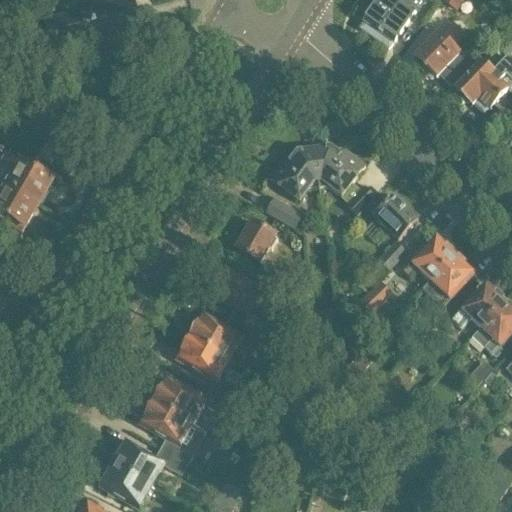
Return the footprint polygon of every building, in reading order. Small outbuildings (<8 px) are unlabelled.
[(0,0),(0,24),(12,2),(7,0),(0,0)] [(379,35),(403,0),(381,0),(364,25),(379,35)] [(394,46),(416,15),(414,13),(423,0),(403,0),(379,35),(394,46)] [(442,0),(441,3),(457,14),(466,0),(442,0)] [(137,10),(135,1),(80,14),(42,22),(52,55),(89,47),(142,33),(140,24),(146,22),(143,8),(137,10)] [(452,47),(460,39),(460,38),(463,35),(455,27),(452,29),(442,38),(439,35),(415,60),(437,81),(440,79),(452,90),(473,68),(452,47)] [(483,64),(456,92),(456,99),(462,106),(469,105),(472,108),(473,108),(483,117),(488,112),(508,92),(511,96),(511,61),(510,59),(495,75),(483,64)] [(511,114),(506,109),(498,118),(504,124),(511,115),(511,114)] [(313,151),(318,191),(329,189),(342,199),(343,198),(346,201),(344,203),(349,208),(347,209),(357,219),(375,201),(365,191),(362,194),(352,186),(366,168),(351,157),(347,162),(329,148),(313,151)] [(318,191),(313,151),(296,153),(284,170),(279,167),(268,182),(299,206),(309,192),(318,191)] [(37,172),(8,156),(2,167),(0,171),(0,183),(4,186),(3,187),(38,208),(52,183),(45,179),(47,175),(38,170),(37,172)] [(24,234),(38,208),(3,187),(0,193),(0,232),(4,235),(9,226),(24,234)] [(385,199),(370,215),(376,221),(399,243),(418,224),(395,202),(392,205),(385,199)] [(295,233),(302,219),(274,203),(266,216),(295,233)] [(260,266),(276,239),(253,225),(237,253),(260,266)] [(455,259),(437,242),(425,255),(424,253),(403,275),(411,283),(419,274),(430,284),(431,284),(455,259)] [(388,275),(406,255),(395,246),(377,265),(388,275)] [(461,289),(473,276),(455,259),(431,284),(430,284),(422,293),(442,312),(462,290),(461,289)] [(281,296),(289,282),(263,267),(255,281),(281,296)] [(246,317),(260,293),(225,272),(211,297),(246,317)] [(371,318),(393,297),(381,285),(360,307),(371,318)] [(475,301),(474,300),(453,322),(461,330),(469,320),(481,331),(505,306),(487,289),(475,301)] [(511,312),(505,306),(481,331),(472,340),(492,359),(493,358),(496,361),(503,354),(499,351),(511,337),(511,336),(511,334),(511,312)] [(236,352),(243,341),(203,318),(191,341),(225,361),(232,349),(236,352)] [(284,349),(292,336),(270,324),(263,336),(284,349)] [(276,362),(283,350),(263,338),(255,351),(276,362)] [(217,386),(223,375),(219,372),(225,361),(191,341),(178,364),(217,386)] [(476,390),(493,372),(484,364),(467,382),(476,390)] [(492,391),(499,382),(491,376),(484,385),(492,391)] [(189,426),(193,428),(206,406),(166,383),(153,405),(189,426)] [(236,411),(243,399),(222,386),(215,398),(236,411)] [(391,434),(409,411),(382,388),(363,411),(391,434)] [(230,423),(236,411),(214,399),(208,410),(230,423)] [(188,469),(201,446),(187,439),(193,428),(189,426),(153,405),(140,428),(172,446),(166,456),(162,453),(161,454),(188,469)] [(374,449),(380,428),(337,415),(330,436),(374,449)] [(126,445),(113,468),(148,487),(154,477),(159,480),(165,470),(182,479),(188,469),(161,454),(156,463),(126,445)] [(138,511),(139,511),(146,502),(141,499),(148,487),(113,468),(101,490),(138,511)] [(494,511),(511,488),(511,484),(504,477),(484,503),(494,511)] [(381,500),(383,489),(375,487),(372,499),(365,498),(361,511),(379,511),(383,501),(381,500)] [(233,511),(241,493),(226,488),(214,511),(233,511)]
